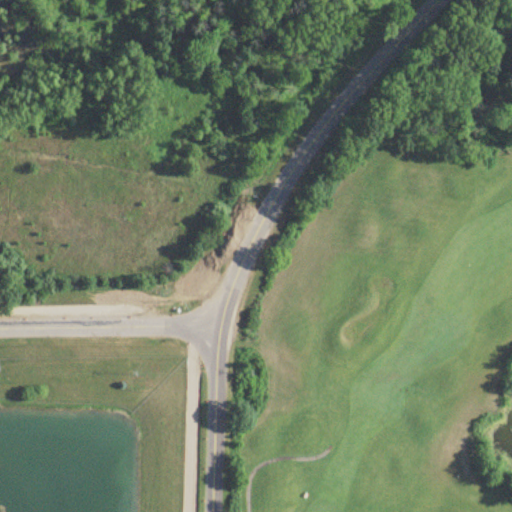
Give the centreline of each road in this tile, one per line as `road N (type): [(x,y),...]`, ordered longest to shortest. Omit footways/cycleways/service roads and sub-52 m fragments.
road 1 (residential): [(219,331),(232,285),(283,186),(364,75),(437,0)]
road 2 (residential): [(0,329),(219,331)]
road 3 (residential): [(213,511),(219,331)]
